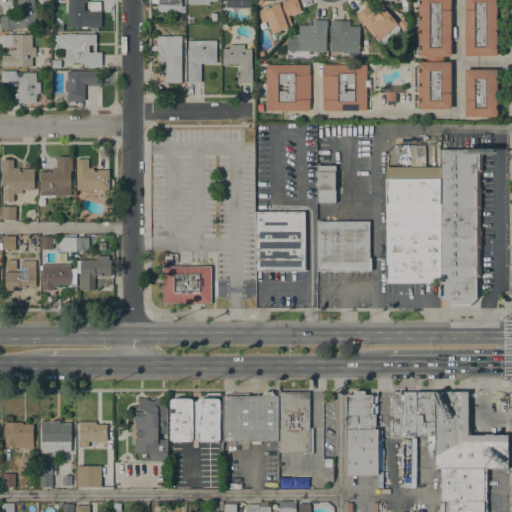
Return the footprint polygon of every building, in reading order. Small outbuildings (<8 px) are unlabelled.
[(34,0),(34,6),(37,6),(37,18),(34,18),(34,27),(13,27),(13,29),(0,29),(0,15),(17,15),(17,0),(34,0)] [(84,11),(101,10),(102,19),(101,27),(87,27),(77,27),(77,26),(67,26),(67,0),(87,0),(87,2),(84,2),(84,11)] [(181,0),(181,6),(185,6),(185,13),(181,13),(181,11),(165,11),(165,5),(158,5),(158,0),(181,0)] [(251,0),(251,8),(226,7),(226,0),(251,0)] [(297,0),(301,10),(288,15),(292,26),(272,33),(268,20),(262,22),(257,8),(279,0),(297,0)] [(418,56),(418,0),(450,0),(450,56),(442,56),(426,56),(418,56)] [(464,0),(497,0),(497,55),(464,55),(464,0)] [(355,14),(368,3),(376,14),(383,8),(399,27),(398,31),(396,34),(392,33),(381,43),(379,40),(377,41),(355,14)] [(403,18),(409,25),(403,30),(397,23),(403,18)] [(286,50),(286,38),(297,38),(298,25),(308,25),(308,20),(327,20),(326,51),(286,50)] [(330,51),(331,27),(331,20),(349,21),(349,26),(360,27),(359,52),(330,51)] [(32,35),(32,47),(36,47),(36,57),(32,57),(32,66),(1,66),(1,55),(10,55),(10,49),(11,49),(11,47),(1,46),(1,34),(32,35)] [(86,66),(86,64),(81,64),(81,62),(65,62),(65,48),(58,48),(58,45),(53,45),(53,35),(58,35),(58,34),(96,34),(96,52),(101,52),(101,66),(86,66)] [(181,83),(165,83),(165,61),(158,61),(158,36),(172,36),(181,36),(181,83)] [(216,40),(216,63),(201,63),(200,83),(188,83),(188,40),(216,40)] [(251,63),(253,63),(253,82),(239,82),(239,69),(240,69),(240,64),(228,64),(228,65),(223,65),(223,49),(229,49),(229,44),(235,44),(235,46),(237,46),(237,44),(244,44),(244,49),(251,48),(251,63)] [(258,50),(267,53),(265,60),(256,57),(258,50)] [(61,60),(61,68),(52,68),(51,60),(61,60)] [(451,61),(451,109),(418,109),(418,62),(426,61),(442,61),(451,61)] [(265,110),(265,65),(309,65),(309,75),(310,75),(310,100),(309,100),(309,110),(265,110)] [(322,110),(322,65),(366,65),(366,110),(322,110)] [(464,69),(497,69),(497,117),(464,117),(464,69)] [(18,103),(18,85),(1,85),(1,71),(14,71),(14,73),(35,72),(36,82),(40,82),(40,93),(38,93),(38,94),(36,94),(36,103),(18,103)] [(102,71),(102,85),(87,86),(87,83),(84,83),(84,101),(67,101),(67,92),(65,93),(65,80),(67,80),(67,71),(102,71)] [(385,101),(385,91),(395,91),(395,93),(400,93),(400,104),(394,104),(394,101),(385,101)] [(440,149),(472,149),(472,147),(481,147),(481,171),(479,171),(479,188),(480,188),(480,208),(479,208),(479,227),(480,227),(480,248),(479,248),(479,266),(480,266),(480,277),(479,277),(479,299),(470,307),(450,307),(440,299),(440,278),(440,167),(440,149)] [(39,172),(50,172),(50,169),(56,169),(56,157),(73,156),(73,193),(55,193),(55,191),(39,191),(39,172)] [(2,159),(13,159),(13,168),(20,168),(20,169),(34,169),(34,190),(22,190),(22,194),(14,194),(14,200),(2,200),(2,190),(2,159)] [(76,159),(88,159),(88,168),(93,168),(93,170),(108,170),(108,189),(77,189),(76,159)] [(335,166),(335,203),(317,203),(316,166),(335,166)] [(440,167),(440,278),(433,278),(433,283),(385,283),(385,167),(440,167)] [(15,206),(15,220),(1,219),(2,206),(15,206)] [(255,211),(304,211),(304,244),(307,244),(307,247),(304,247),(304,270),(255,270),(255,211)] [(317,221),(317,220),(323,220),(323,221),(363,221),(363,220),(369,220),(369,224),(369,258),(371,258),(371,271),(317,271),(317,221)] [(15,236),(15,249),(3,249),(3,236),(15,236)] [(52,236),(52,249),(40,249),(40,236),(52,236)] [(75,237),(75,251),(60,251),(60,244),(62,244),(62,237),(75,237)] [(77,237),(87,237),(87,249),(77,249),(77,237)] [(96,260),(96,256),(108,256),(108,259),(110,259),(110,276),(94,276),(94,290),(79,290),(79,277),(80,277),(80,260),(96,260)] [(5,272),(20,272),(20,260),(35,261),(35,288),(19,288),(19,290),(4,290),(5,272)] [(70,263),(71,284),(56,285),(56,286),(53,286),(53,290),(42,290),(42,264),(70,263)] [(211,303),(162,303),(162,266),(211,266),(211,303)] [(278,441),(223,441),(223,395),(228,395),(229,393),(249,393),(249,395),(261,395),(265,391),(271,391),(275,395),(279,395),(278,441)] [(344,428),(343,427),(343,426),(343,425),(344,424),(346,422),(346,395),(353,395),(353,391),(364,391),(364,395),(372,395),(372,396),(377,396),(377,415),(375,415),(375,426),(374,426),(374,429),(377,429),(377,474),(346,474),(346,429),(344,428)] [(279,395),(278,393),(309,393),(309,428),(313,428),(313,454),(303,454),(303,452),(278,452),(278,441),(279,395)] [(415,432),(406,432),(406,434),(402,434),(402,432),(391,432),(391,393),(415,393),(415,432)] [(434,393),(434,449),(428,449),(428,435),(421,435),(421,436),(418,436),(418,435),(415,435),(415,432),(415,393),(434,393)] [(440,469),(434,469),(434,449),(434,393),(468,393),(468,435),(508,435),(508,469),(487,469),(440,469)] [(219,436),(222,436),(222,438),(220,438),(219,440),(217,441),(215,441),(215,443),(213,443),(213,441),(210,441),(210,442),(207,442),(207,441),(205,441),(205,442),(203,443),(203,441),(199,441),(198,440),(197,439),(192,439),(192,440),(190,441),(188,441),(188,442),(186,442),(186,441),(183,441),(183,442),(180,442),(180,441),(178,441),(178,442),(175,442),(175,441),(172,441),(171,440),(170,438),(169,438),(169,436),(170,436),(170,433),(169,433),(169,431),(170,431),(170,428),(169,428),(169,426),(170,426),(170,424),(169,424),(169,421),(170,421),(170,419),(168,419),(168,416),(170,416),(170,412),(169,412),(169,409),(170,409),(170,406),(169,406),(169,404),(170,404),(170,401),(170,399),(171,399),(190,399),(192,399),(193,401),(197,401),(198,400),(199,399),(203,399),(203,397),(214,397),(214,399),(218,399),(219,399),(219,401),(219,404),(221,404),(221,406),(219,406),(219,410),(219,436)] [(146,398),(149,400),(154,400),(157,398),(164,398),(164,406),(165,406),(166,433),(159,433),(159,439),(166,439),(167,460),(139,461),(139,452),(135,453),(134,438),(136,438),(136,437),(137,437),(137,430),(136,430),(136,428),(135,428),(134,410),(138,405),(139,398),(146,398)] [(59,421),(59,423),(71,423),(71,451),(41,451),(41,425),(40,425),(40,421),(59,421)] [(96,421),(96,424),(106,424),(106,427),(112,427),(113,439),(107,439),(107,441),(88,441),(88,447),(79,447),(79,441),(79,425),(79,421),(96,421)] [(22,422),(22,424),(33,424),(33,448),(14,448),(14,446),(5,446),(5,422),(22,422)] [(52,487),(39,487),(39,457),(52,457),(52,487)] [(77,487),(76,466),(100,465),(101,486),(89,486),(77,487)] [(487,470),(487,501),(444,501),(440,501),(440,469),(487,469),(487,470)] [(15,487),(2,487),(2,473),(15,473),(15,487)] [(72,475),(72,485),(62,485),(62,478),(64,475),(72,475)] [(444,511),(444,501),(487,501),(487,511),(444,511)] [(296,503),(296,511),(279,511),(279,502),(296,503)] [(14,511),(1,511),(1,503),(14,503),(14,511)] [(74,511),(62,511),(62,503),(74,503),(74,511)] [(121,503),(121,511),(113,511),(113,503),(121,503)] [(310,503),(310,511),(298,511),(298,503),(310,503)]
